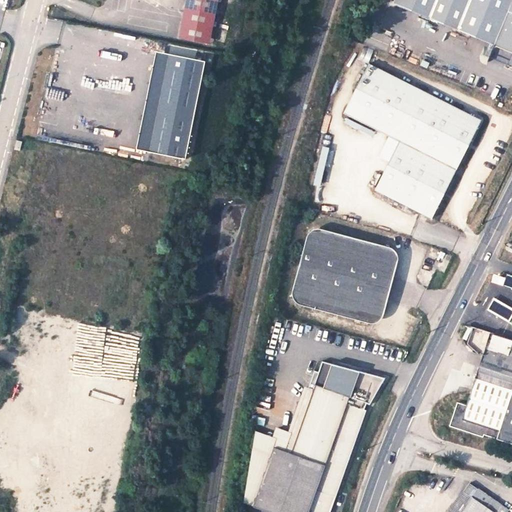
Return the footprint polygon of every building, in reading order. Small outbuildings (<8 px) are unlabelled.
[(209,43),(217,0),(185,0),(178,37),(209,43)] [(511,0),(394,0),(393,3),(493,44),(495,40),(511,47),(511,0)] [(190,162),(210,64),(161,54),(148,52),(128,150),(141,152),(190,162)] [(431,218),(480,121),(369,65),(346,113),(402,141),(377,190),(431,218)] [(14,149),(20,151),(22,142),(16,140),(14,149)] [(324,186),(331,147),(321,146),(315,184),(324,186)] [(387,247),(319,228),(304,236),(289,289),(298,304),(366,323),(381,314),(385,300),(370,296),(377,272),(391,276),(395,262),(387,247)] [(385,300),(391,276),(377,272),(370,296),(385,300)] [(506,277),(493,274),(491,282),(511,288),(511,276),(507,275),(506,277)] [(511,307),(494,298),(487,310),(509,322),(511,318),(511,307)] [(491,333),(485,351),(488,352),(493,334),(491,333)] [(511,444),(511,352),(510,352),(511,345),(511,339),(493,334),(488,352),(485,351),(474,384),(466,409),(460,408),(456,420),(454,419),(451,431),(485,439),(486,436),(511,444)] [(272,460),(253,453),(244,502),(271,511),(306,511),(307,510),(314,511),(327,511),(366,404),(369,404),(384,379),(322,361),(318,372),(314,371),(292,433),(289,440),(274,435),(271,443),(268,451),(274,453),(272,460)] [(277,428),(274,435),(289,440),(292,433),(277,428)] [(256,438),(253,453),(272,460),(274,453),(268,451),(271,443),(256,438)] [(511,511),(470,484),(450,511),(511,511)]
